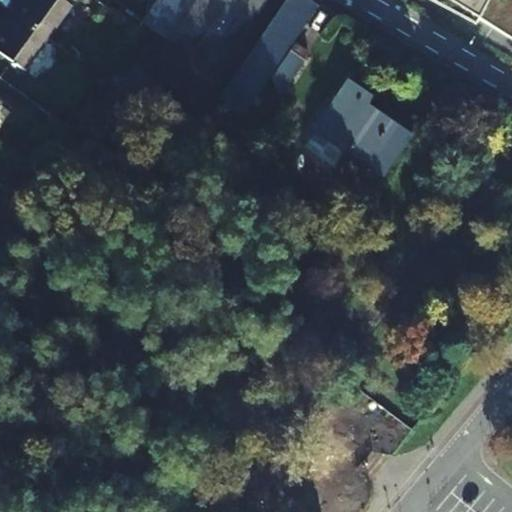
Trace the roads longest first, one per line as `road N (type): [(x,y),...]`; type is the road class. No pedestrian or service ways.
road 1 (residential): [(365,0),(511,86)]
road 2 (residential): [(406,511),(511,389)]
